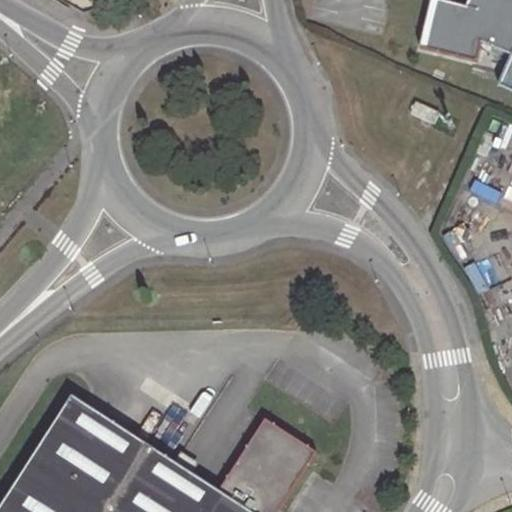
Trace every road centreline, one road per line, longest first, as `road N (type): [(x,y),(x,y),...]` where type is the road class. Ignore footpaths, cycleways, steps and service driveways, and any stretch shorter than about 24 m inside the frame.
road 1 (unclassified): [(471,449),(456,339),(428,271),(368,192),(300,128)]
road 2 (unclassified): [(259,217),(321,224),(368,247),(403,290),(426,349),(435,445)]
road 3 (tertiary): [(130,213),(0,332)]
road 4 (tertiary): [(107,85),(95,118),(95,153),(107,186),(130,213)]
road 5 (tertiary): [(130,213),(194,238),(259,217)]
road 6 (tertiary): [(224,36),(157,41),(107,85)]
road 7 (tertiary): [(300,128),(277,70),(224,36)]
road 8 (unclassified): [(107,85),(0,20)]
